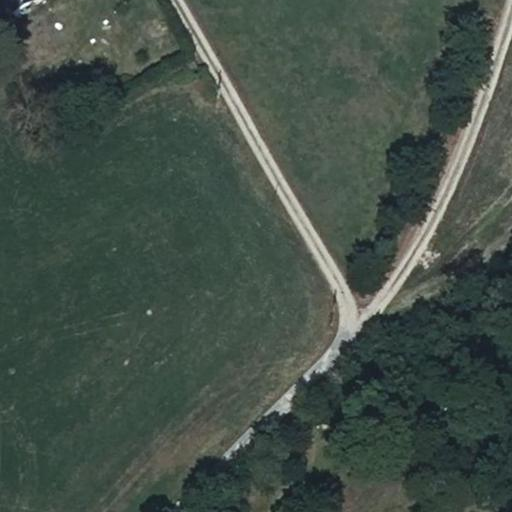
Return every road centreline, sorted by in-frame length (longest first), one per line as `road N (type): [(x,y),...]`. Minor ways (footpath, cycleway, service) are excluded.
road 1 (track): [(184,0),(354,323)]
road 2 (track): [(354,323),(398,284),(454,173),(510,0)]
road 3 (unclassified): [(177,511),(354,323)]
